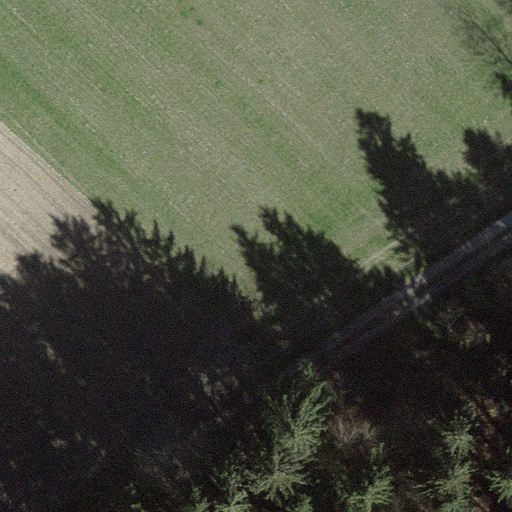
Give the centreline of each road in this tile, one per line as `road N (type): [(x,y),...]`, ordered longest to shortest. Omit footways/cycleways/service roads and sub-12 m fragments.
road 1 (track): [(113,511),(511,231)]
road 2 (track): [(367,332),(431,368),(511,338)]
